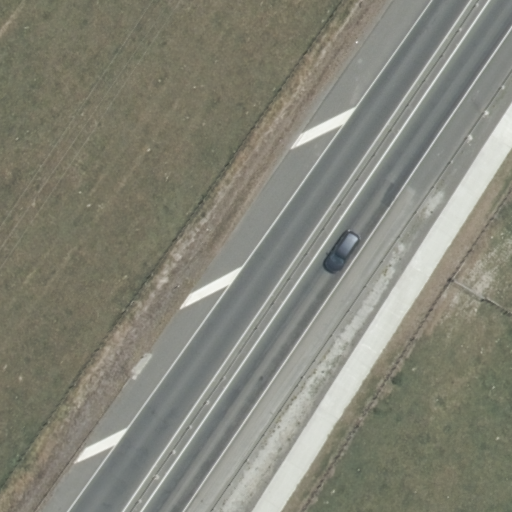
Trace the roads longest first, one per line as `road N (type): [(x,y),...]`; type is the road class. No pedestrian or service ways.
road 1 (trunk): [(101,511),(454,0)]
road 2 (trunk): [(511,25),(182,511)]
